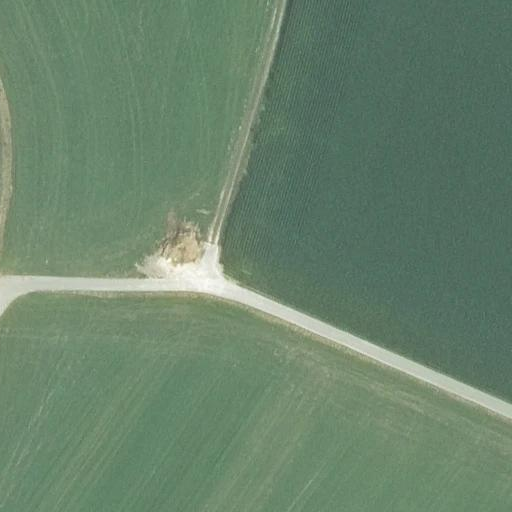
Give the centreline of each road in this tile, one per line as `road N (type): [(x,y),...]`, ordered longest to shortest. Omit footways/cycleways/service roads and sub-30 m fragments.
road 1 (track): [(0,293),(33,284),(203,286),(511,416)]
road 2 (track): [(285,0),(203,286)]
